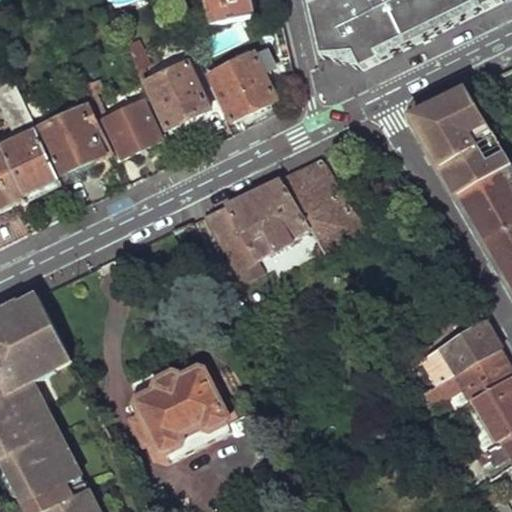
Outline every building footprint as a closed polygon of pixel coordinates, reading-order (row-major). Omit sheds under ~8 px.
[(16,0),(19,13),(44,7),(40,0),(16,0)] [(250,0),(204,0),(211,26),(254,16),(250,0)] [(312,0),(308,2),(320,60),(364,70),(509,0),(312,0)] [(263,49),(211,74),(233,122),(277,102),(258,60),(267,56),(263,49)] [(71,67),(88,102),(103,95),(87,60),(71,67)] [(224,116),(218,104),(210,107),(189,63),(148,84),(170,129),(209,111),(214,121),(224,116)] [(0,150),(24,201),(61,184),(10,79),(0,83),(0,106),(16,141),(0,147),(0,150)] [(486,164),(504,154),(468,91),(417,116),(415,122),(460,198),(496,178),(486,164)] [(129,188),(142,181),(131,156),(163,141),(145,103),(106,121),(123,159),(117,162),(129,188)] [(112,154),(91,108),(41,132),(62,177),(112,154)] [(377,135),(367,139),(372,149),(382,143),(377,135)] [(24,201),(0,150),(0,215),(26,204),(24,201)] [(511,166),(504,154),(486,164),(496,178),(511,168),(511,166)] [(305,221),(345,197),(324,160),(282,180),(305,221)] [(380,191),(394,183),(396,186),(404,181),(396,167),(373,181),(380,191)] [(511,168),(496,178),(460,198),(472,218),(476,216),(482,226),(478,229),(511,286),(511,168)] [(227,206),(206,217),(237,272),(311,231),(305,221),(282,180),(227,206)] [(327,257),(381,224),(372,210),(358,219),(345,197),(305,221),(311,231),(327,257)] [(476,216),(472,218),(478,229),(482,226),(476,216)] [(23,313),(42,304),(39,298),(0,318),(0,342),(0,343),(30,327),(23,313)] [(32,385),(73,364),(42,304),(23,313),(30,327),(0,343),(0,342),(0,460),(3,466),(8,463),(30,507),(36,504),(37,506),(50,499),(50,497),(63,490),(67,488),(77,483),(76,465),(60,434),(58,435),(53,438),(48,428),(53,425),(37,395),(31,398),(25,388),(32,385)] [(487,323),(424,361),(437,386),(503,350),(487,323)] [(437,386),(426,392),(433,404),(450,395),(458,410),(475,401),(511,379),(511,364),(503,350),(437,386)] [(133,409),(137,416),(127,421),(139,444),(149,438),(156,450),(165,453),(169,455),(183,448),(184,439),(198,432),(209,435),(227,425),(230,412),(208,368),(198,365),(183,374),(173,370),(155,379),(151,389),(138,397),(133,409)] [(511,379),(475,401),(501,445),(511,438),(511,379)] [(37,395),(32,385),(25,388),(31,398),(37,395)] [(58,435),(53,425),(48,428),(53,438),(58,435)] [(169,455),(165,453),(171,464),(231,432),(227,425),(209,435),(198,432),(184,439),(183,448),(169,455)] [(511,438),(501,445),(454,470),(460,480),(469,474),(471,480),(486,472),(483,468),(493,462),(496,470),(511,460),(511,438)] [(77,483),(67,488),(74,501),(84,496),(98,507),(76,465),(77,483)] [(32,511),(52,511),(70,503),(63,490),(50,497),(50,499),(37,506),(36,504),(30,507),(32,511)] [(479,511),(488,511),(502,504),(497,495),(476,506),(479,511)] [(100,511),(98,507),(84,496),(74,501),(70,503),(52,511),(100,511)] [(511,511),(506,502),(502,504),(488,511),(511,511)]
